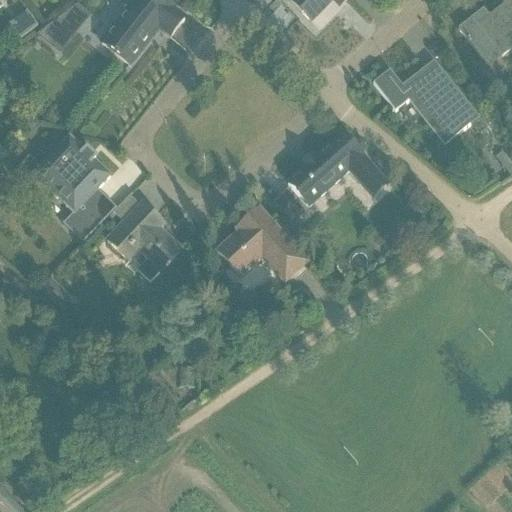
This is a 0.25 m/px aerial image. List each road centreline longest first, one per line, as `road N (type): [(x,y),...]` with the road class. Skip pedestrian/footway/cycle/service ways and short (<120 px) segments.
road 1 (track): [(68,511),(478,224)]
road 2 (residential): [(239,6),(141,134),(139,154),(193,204),(215,204),(324,96)]
road 3 (track): [(0,265),(186,428)]
road 4 (residential): [(471,219),(324,96)]
road 5 (residential): [(324,96),(429,0)]
road 6 (residential): [(324,96),(239,6)]
